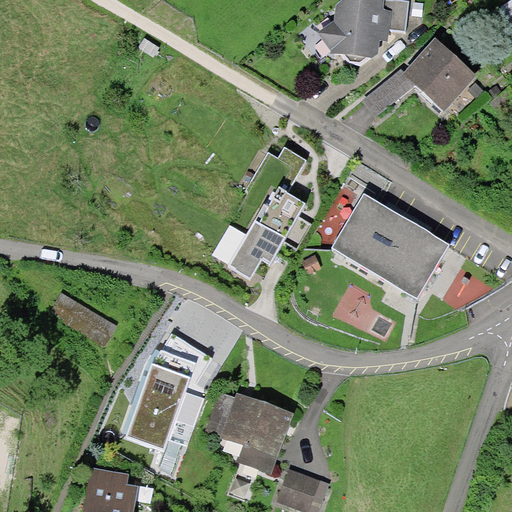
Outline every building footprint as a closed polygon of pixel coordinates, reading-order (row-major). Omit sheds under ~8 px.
[(345,0),(336,6),(335,21),(315,35),(334,55),(377,60),(380,42),(390,44),(391,32),(406,32),(411,3),(393,0),(345,0)] [(439,44),(405,76),(442,114),(476,82),(439,44)] [(345,184),(314,234),(439,311),(470,261),(345,184)] [(230,211),(207,247),(256,278),(279,243),(230,211)] [(237,395),(220,438),(241,446),(234,464),(270,478),(294,417),(237,395)] [(136,511),(143,480),(91,470),(83,511),(136,511)] [(308,511),(319,481),(286,470),(275,503),(301,511),(308,511)]
